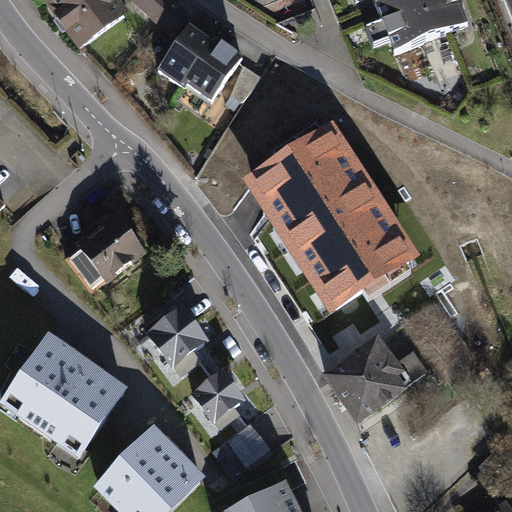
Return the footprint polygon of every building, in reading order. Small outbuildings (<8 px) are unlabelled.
[(49,0),(47,2),(59,19),(58,20),(67,33),(69,32),(81,48),(124,17),(113,2),(116,0),(49,0)] [(176,10),(165,0),(134,0),(162,25),(176,10)] [(456,0),(372,0),(378,15),(395,56),(468,27),(456,0)] [(176,10),(162,25),(173,35),(187,20),(176,10)] [(204,40),(190,29),(159,73),(184,91),(187,87),(214,47),(204,40)] [(214,47),(187,87),(212,104),(242,60),(233,54),(217,43),(214,47)] [(261,79),(243,68),(231,99),(226,106),(234,113),(240,103),(242,104),(261,79)] [(409,263),(327,137),(254,185),(336,310),(371,287),(409,263)] [(118,222),(93,241),(66,261),(92,295),(143,255),(118,222)] [(496,271),(511,263),(503,245),(487,252),(496,271)] [(176,312),(147,334),(191,393),(210,379),(198,364),(204,360),(209,356),(176,312)] [(125,394),(49,340),(3,405),(79,459),(106,420),(125,394)] [(377,344),(327,380),(358,424),(403,393),(401,391),(425,375),(413,357),(395,370),(377,344)] [(268,455),(247,426),(218,447),(239,476),(268,455)] [(170,511),(201,482),(155,436),(133,457),(99,491),(120,511),(170,511)] [(297,511),(285,488),(235,511),(297,511)]
